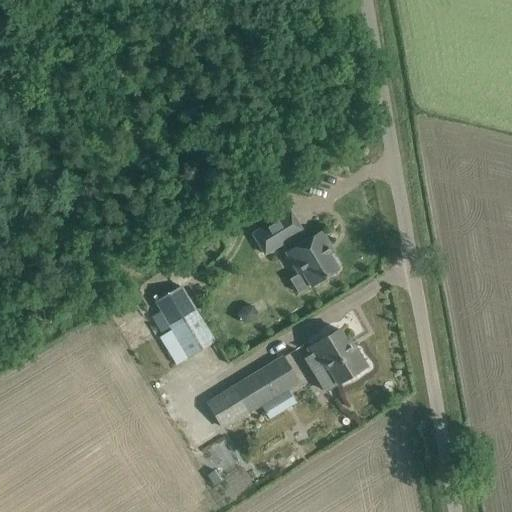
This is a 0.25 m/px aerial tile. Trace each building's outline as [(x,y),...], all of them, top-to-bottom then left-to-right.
[(338,269),(328,254),(324,246),(328,243),(321,231),(302,242),(297,234),(302,231),(290,211),(252,233),(264,254),(284,242),(289,250),(285,252),(298,273),(302,271),(310,286),(338,269)] [(180,285),(154,301),(187,357),(215,341),(180,285)] [(339,329),(322,339),(307,348),(310,353),(303,358),(324,392),(366,366),(354,346),(351,349),(339,329)] [(298,382),(282,356),(206,402),(222,428),(246,413),(260,405),(273,397),(298,382)] [(273,397),(260,405),(269,419),(282,411),(273,397)] [(220,476),(240,462),(224,440),(204,454),(220,476)]
